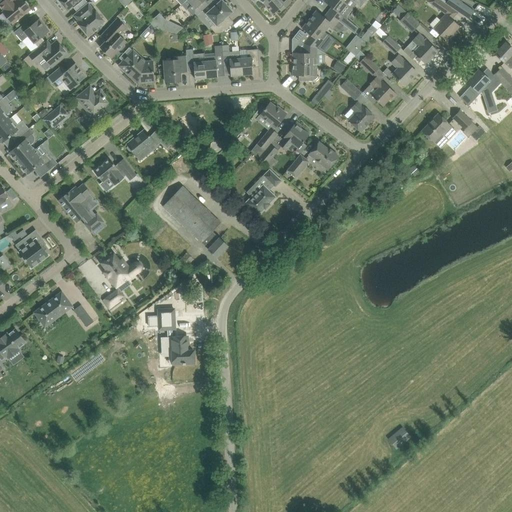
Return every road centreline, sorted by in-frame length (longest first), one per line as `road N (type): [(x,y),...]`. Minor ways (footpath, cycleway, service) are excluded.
road 1 (unclassified): [(234,511),(225,301),(365,154)]
road 2 (unclassified): [(271,86),(139,97),(42,0)]
road 3 (unclassified): [(365,154),(511,0)]
road 4 (residential): [(31,200),(70,254),(0,312)]
road 5 (residential): [(137,113),(31,200)]
